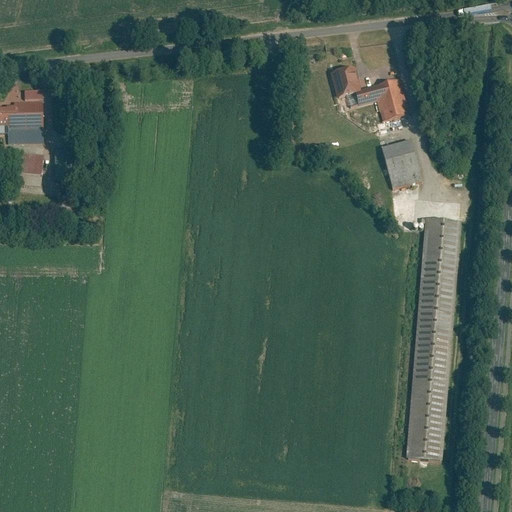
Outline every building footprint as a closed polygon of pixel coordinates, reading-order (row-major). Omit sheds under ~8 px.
[(382,113),(378,114),(381,124),(413,116),(403,80),(365,90),(359,69),(335,76),(342,101),(352,98),(355,110),(380,103),(382,113)] [(24,92),(24,102),(42,102),(42,92),(24,92)] [(0,109),(0,137),(11,138),(11,145),(45,144),(44,102),(8,103),(8,109),(0,109)] [(339,126),(349,160),(388,148),(381,124),(378,114),(339,126)] [(385,151),(395,191),(424,184),(414,144),(385,151)] [(58,153),(59,183),(77,182),(76,153),(58,153)] [(18,154),(16,173),(43,177),(46,158),(18,154)] [(445,461),(461,221),(425,218),(409,459),(445,461)]
